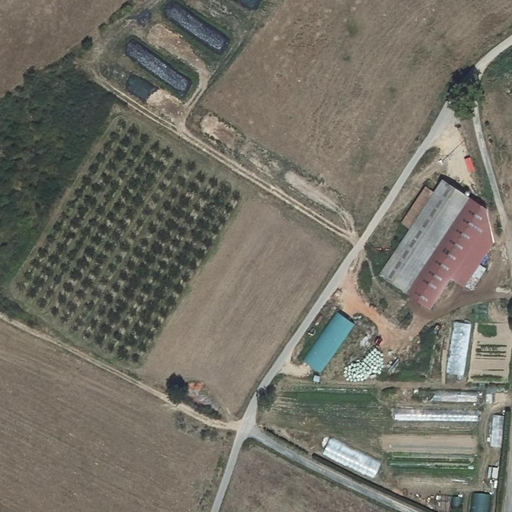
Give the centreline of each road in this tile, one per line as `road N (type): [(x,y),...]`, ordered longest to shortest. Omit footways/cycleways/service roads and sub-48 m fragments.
road 1 (unclassified): [(239,427),(475,70)]
road 2 (track): [(359,243),(182,136),(176,117),(183,88),(116,37),(155,0)]
road 3 (unclassified): [(414,511),(239,427)]
road 4 (residential): [(511,259),(477,122),(475,70)]
